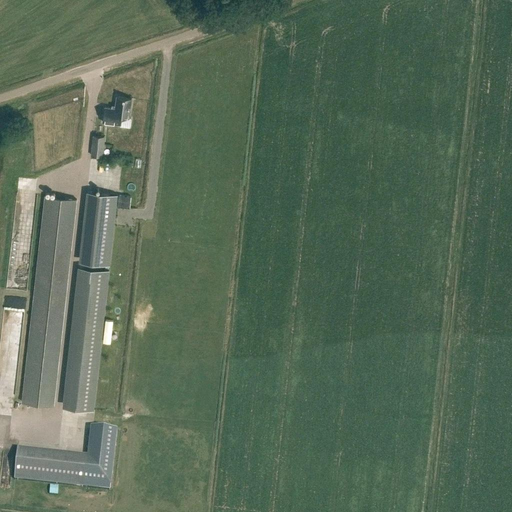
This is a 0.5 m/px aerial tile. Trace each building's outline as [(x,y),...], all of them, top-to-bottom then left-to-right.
[(129,118),(132,98),(117,96),(115,108),(105,107),(103,122),(121,124),(122,117),(129,118)] [(93,135),(91,156),(105,157),(106,144),(104,144),(105,137),(93,135)] [(110,265),(117,195),(93,192),(85,262),(110,265)] [(23,402),(55,405),(78,198),(46,195),(23,402)] [(120,204),(131,205),(132,196),(121,195),(120,204)] [(93,410),(109,270),(85,267),(69,407),(93,410)] [(88,458),(18,450),(15,480),(111,491),(118,431),(92,428),(88,458)]
